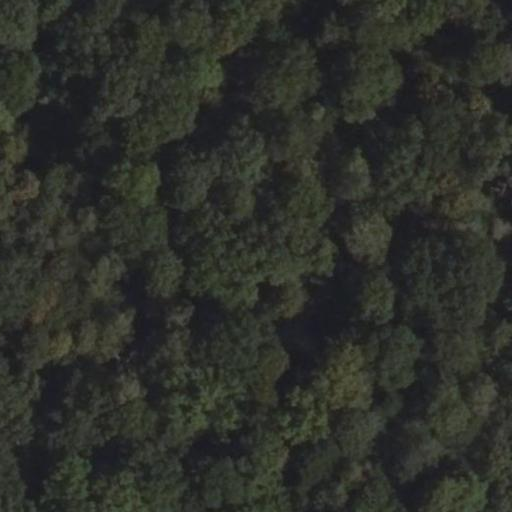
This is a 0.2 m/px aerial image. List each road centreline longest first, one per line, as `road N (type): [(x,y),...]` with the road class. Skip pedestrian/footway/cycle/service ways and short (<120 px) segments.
road 1 (track): [(264,339),(0,116)]
road 2 (track): [(264,339),(511,120)]
road 3 (track): [(107,511),(264,339)]
